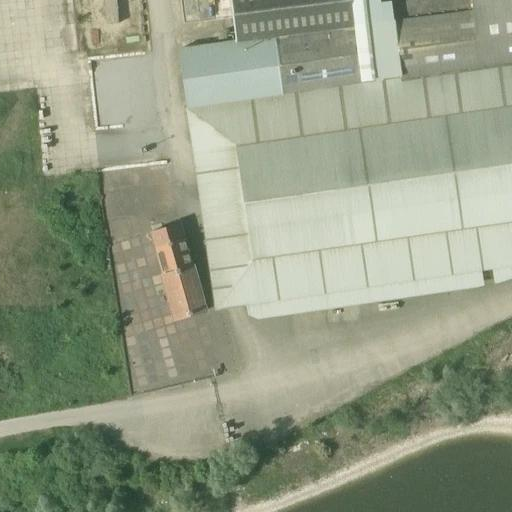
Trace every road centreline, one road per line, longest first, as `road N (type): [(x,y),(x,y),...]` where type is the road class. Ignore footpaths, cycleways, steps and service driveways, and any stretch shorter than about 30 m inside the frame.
road 1 (unknown): [(172,135),(206,285),(249,384)]
road 2 (unknown): [(172,135),(89,143),(62,130),(39,0)]
road 3 (unknown): [(151,0),(172,135)]
